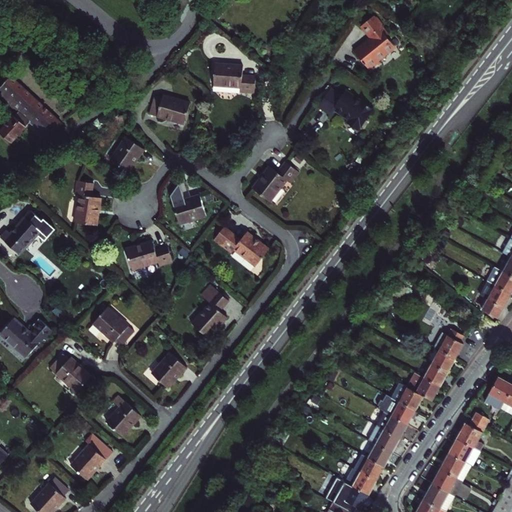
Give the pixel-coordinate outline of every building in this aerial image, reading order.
[(378,20),(376,17),(363,26),(371,37),(373,40),(357,53),(373,73),(384,65),(382,62),(397,50),(388,38),(390,37),(384,27),(385,26),(380,19),(378,20)] [(216,63),(216,85),(241,88),(241,92),(256,93),(256,76),(244,76),(244,70),(244,65),(216,63)] [(31,117),(46,131),(64,118),(12,71),(0,85),(0,89),(20,107),(2,128),(13,138),(31,117)] [(156,92),(150,109),(173,117),(185,121),(192,100),(165,92),(164,95),(156,92)] [(324,120),(336,127),(339,122),(354,132),(352,135),(363,142),(379,119),(352,102),(348,108),(343,105),(336,100),(324,120)] [(81,138),(84,143),(86,147),(97,140),(94,136),(90,131),(81,138)] [(124,135),(108,157),(126,170),(131,162),(142,147),(124,135)] [(271,166),(254,188),(271,201),(282,187),(288,179),(292,182),(300,171),(287,161),(279,172),(271,166)] [(73,192),(76,193),(72,221),(93,225),(99,198),(94,196),(90,195),(92,182),(76,179),(73,192)] [(180,201),(172,203),(178,223),(205,215),(198,195),(180,201)] [(33,207),(13,229),(9,226),(2,234),(11,242),(22,252),(39,232),(46,239),(58,227),(46,216),(44,218),(33,207)] [(214,238),(231,252),(234,249),(255,265),(269,248),(247,230),(241,238),(231,231),(224,225),(214,238)] [(141,241),(126,246),(131,267),(158,261),(159,265),(171,262),(167,245),(155,249),(152,239),(141,241)] [(511,292),(511,275),(504,271),(496,286),(511,294),(511,292)] [(511,294),(496,286),(488,281),(482,292),(490,297),(484,307),(500,315),(506,303),(511,294)] [(193,321),(209,336),(214,330),(228,314),(221,308),(229,299),(216,287),(208,297),(211,300),(193,321)] [(114,338),(116,339),(117,338),(123,343),(136,328),(109,304),(94,320),(114,338)] [(16,315),(2,331),(28,356),(55,327),(43,316),(33,325),(35,327),(33,331),(24,322),(16,315)] [(446,335),(438,349),(454,358),(459,350),(462,343),(459,341),(462,335),(450,328),(446,335)] [(438,349),(446,335),(441,332),(433,346),(438,349)] [(449,366),(454,358),(438,349),(430,363),(447,372),(449,366)] [(77,390),(93,375),(90,372),(72,355),(70,357),(65,352),(51,366),(77,390)] [(170,352),(152,372),(167,387),(174,380),(186,367),(170,352)] [(442,380),(447,372),(430,363),(422,377),(438,386),(442,380)] [(414,373),(407,387),(414,391),(422,377),(414,373)] [(511,383),(509,382),(500,376),(490,393),(506,401),(511,390),(511,383)] [(438,386),(422,377),(414,391),(422,395),(430,400),(434,394),(438,386)] [(418,402),(422,395),(414,391),(407,387),(397,382),(389,397),(414,410),(418,402)] [(506,401),(490,393),(486,400),(502,409),(506,401)] [(112,401),(118,406),(106,421),(122,436),(130,426),(140,414),(118,394),(112,401)] [(414,410),(389,397),(381,411),(406,425),(409,418),(414,410)] [(511,404),(506,401),(502,409),(511,414),(511,404)] [(475,408),(472,415),(486,423),(490,417),(475,408)] [(406,425),(381,411),(374,425),(399,438),(402,432),(406,425)] [(461,428),(457,435),(473,444),(479,448),(484,440),(478,437),(486,423),(472,415),(468,422),(465,421),(461,428)] [(395,445),(399,438),(374,425),(367,438),(376,443),(391,451),(395,445)] [(97,467),(110,451),(89,433),(84,439),(89,443),(71,464),(88,478),(97,467)] [(453,443),(448,451),(463,460),(470,463),(479,448),(473,444),(457,435),(453,443)] [(388,458),(391,451),(376,443),(368,458),(384,466),(388,458)] [(0,466),(11,455),(0,445),(0,466)] [(444,459),(440,465),(455,474),(463,460),(448,451),(444,459)] [(380,473),(384,466),(368,458),(361,472),(376,480),(380,473)] [(455,474),(461,477),(470,463),(463,460),(455,474)] [(435,473),(431,481),(446,489),(455,474),(440,465),(435,473)] [(372,487),(376,480),(361,472),(353,487),(368,495),(372,487)] [(446,489),(452,493),(461,477),(455,474),(446,489)] [(54,511),(59,507),(67,497),(65,495),(69,489),(55,477),(32,503),(43,511),(54,511)] [(446,489),(431,481),(427,487),(422,495),(437,504),(446,489)] [(364,503),(368,495),(353,487),(341,507),(350,511),(354,511),(357,507),(360,509),(364,503)] [(511,490),(507,488),(503,495),(511,499),(511,490)] [(437,504),(444,507),(452,493),(446,489),(437,504)] [(419,501),(414,509),(419,511),(445,511),(447,509),(444,507),(437,504),(422,495),(419,501)] [(511,504),(511,499),(503,495),(501,499),(500,501),(511,507),(511,504)] [(507,511),(511,507),(500,501),(496,507),(506,511),(507,511)] [(338,511),(341,507),(334,503),(328,511),(338,511)]
